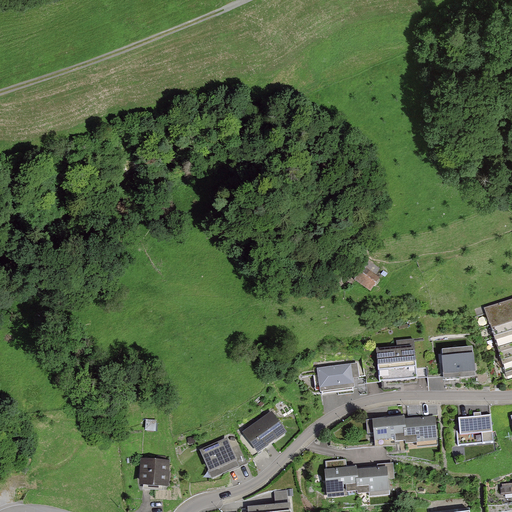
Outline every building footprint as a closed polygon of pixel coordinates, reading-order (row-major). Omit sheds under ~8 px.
[(363,269),(357,278),(371,287),(378,278),(363,269)] [(511,300),(485,309),(507,376),(511,374),(511,300)] [(397,348),(376,349),(379,383),(418,379),(414,339),(397,341),(397,348)] [(471,347),(443,350),(445,377),(473,374),(471,347)] [(350,365),(319,369),(322,390),(353,386),(350,365)] [(272,413),(246,432),(258,450),(284,431),(272,413)] [(491,415),(459,418),(460,436),(482,434),(483,443),(494,442),(491,415)] [(406,441),(404,420),(404,416),(373,419),(376,447),(396,446),(395,442),(406,441)] [(404,420),(406,441),(406,444),(437,442),(435,417),(404,420)] [(227,438),(199,450),(212,479),(240,467),(227,438)] [(167,463),(143,462),(142,482),(166,484),(167,463)] [(358,492),(356,470),(356,467),(324,470),(327,498),(348,497),(348,493),(358,492)] [(356,470),(358,492),(358,495),(369,494),(370,497),(390,496),(387,467),(356,470)]
